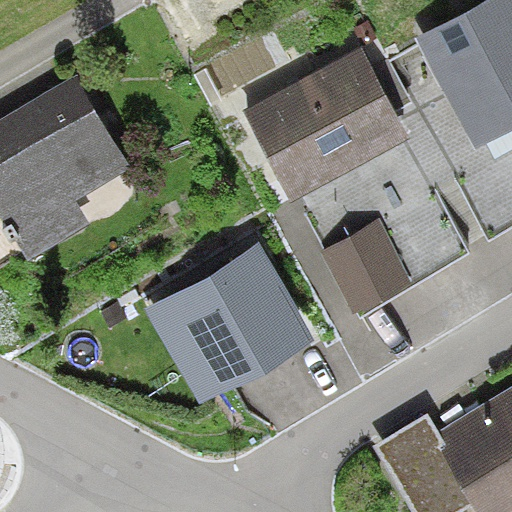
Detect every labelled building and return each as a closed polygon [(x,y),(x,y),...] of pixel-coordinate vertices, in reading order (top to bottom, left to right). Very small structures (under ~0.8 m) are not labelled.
[(511,0),(499,0),(418,47),(482,158),(511,141),(511,0)] [(249,107),(306,205),(419,140),(362,41),(249,107)] [(0,202),(38,271),(107,234),(90,204),(137,178),(85,83),(0,129),(0,202)] [(258,260),(157,316),(202,397),(303,341),(258,260)] [(469,511),(483,505),(487,511),(511,511),(511,394),(455,425),(464,442),(405,473),(425,511),(469,511)]
